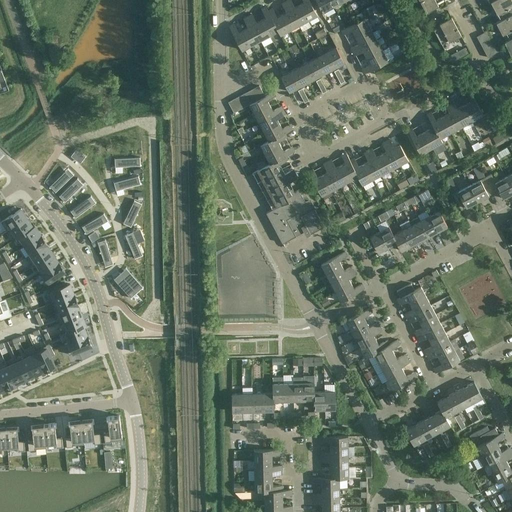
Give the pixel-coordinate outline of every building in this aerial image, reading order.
[(295,7),(291,0),(287,0),(286,1),(299,25),(308,20),(300,5),(295,7)] [(309,0),(303,0),(305,2),(300,5),(308,20),(317,15),(309,0)] [(316,0),(323,12),(334,6),(330,0),(316,0)] [(442,0),(419,0),(426,12),(438,6),(437,3),(442,0)] [(511,0),(495,0),(491,2),(495,10),(496,13),(500,20),(511,14),(511,0)] [(299,25),(286,1),(282,3),(287,12),(282,14),(290,30),(299,25)] [(268,10),(266,6),(262,9),(266,17),(261,20),(270,35),(279,31),(279,30),(268,10)] [(277,17),(272,8),(268,10),(279,30),(279,31),(281,35),(290,30),(282,14),(277,17)] [(256,22),(252,14),(248,16),(261,40),(270,35),(261,20),(256,22)] [(511,14),(500,20),(496,23),(503,35),(505,33),(509,40),(511,38),(511,14)] [(261,40),(248,16),(244,18),(248,27),(243,29),(252,45),(261,40)] [(365,17),(341,30),(343,34),(352,30),(355,37),(371,28),(365,17)] [(461,35),(451,17),(443,21),(444,24),(434,30),(441,44),(448,40),(449,42),(461,35)] [(238,32),(234,23),(229,26),(242,50),(252,45),(243,29),(238,32)] [(376,39),(371,28),(355,37),(359,44),(350,48),(352,52),(376,39)] [(315,33),(318,38),(326,34),(324,29),(315,33)] [(487,31),(484,33),(477,37),(480,42),(490,36),(487,31)] [(493,41),(490,36),(480,42),(482,47),(493,41)] [(382,49),(376,39),(352,52),(354,56),(363,51),(366,58),(382,49)] [(495,47),(493,41),(482,47),(485,52),(495,47)] [(344,63),(336,47),(327,52),(335,67),(344,63)] [(465,47),(449,56),(452,62),(468,53),(465,47)] [(498,52),(495,47),(485,52),(488,58),(498,52)] [(388,61),(382,49),(366,58),(370,65),(362,69),(364,73),(365,73),(369,71),(372,69),(388,61)] [(335,67),(327,52),(318,57),(326,72),(335,67)] [(326,72),(318,57),(309,61),(317,77),(326,72)] [(317,77),(309,61),(299,66),(308,82),(317,77)] [(308,82),(299,66),(290,71),(299,87),(308,82)] [(299,87),(290,71),(281,76),(290,92),(299,87)] [(260,86),(259,85),(254,88),(260,99),(265,96),(263,91),(260,86)] [(260,99),(254,88),(249,91),(255,101),(260,99)] [(255,101),(249,91),(244,94),(250,104),(255,101)] [(276,96),(274,91),(265,96),(260,99),(255,101),(250,104),(255,114),(270,105),(268,100),(276,96)] [(470,91),(466,93),(471,101),(464,105),(472,121),(480,116),(487,129),(496,125),(489,112),(483,115),(470,91)] [(250,104),(244,94),(239,96),(245,107),(250,104)] [(245,107),(239,96),(233,99),(239,110),(245,107)] [(239,110),(233,99),(228,102),(234,113),(239,110)] [(457,109),(452,100),(448,102),(461,127),(472,121),(464,105),(457,109)] [(461,127),(448,102),(445,104),(449,113),(443,116),(451,132),(461,127)] [(273,110),(270,105),(255,114),(259,123),(284,110),(281,106),(273,110)] [(286,114),(284,110),(259,123),(264,132),(280,124),(277,118),(286,114)] [(436,120),(431,112),(427,114),(429,118),(430,118),(440,138),(451,132),(443,116),(436,120)] [(430,118),(429,118),(426,120),(430,128),(423,132),(432,148),(443,142),(440,138),(430,118)] [(282,128),(280,124),(264,132),(269,141),(285,133),(293,128),(291,124),(282,128)] [(416,136),(412,127),(408,129),(421,154),(432,148),(423,132),(416,136)] [(287,137),(285,133),(269,141),(260,145),(265,155),(281,146),(278,141),(287,137)] [(395,147),(390,139),(386,141),(399,165),(409,160),(400,144),(395,147)] [(399,165),(386,141),(382,143),(386,152),(382,154),(390,170),(399,165)] [(284,151),(281,146),(265,155),(270,163),(270,164),(286,156),(294,151),(292,147),(284,151)] [(377,157),(372,148),(368,151),(381,175),(390,170),(382,154),(377,157)] [(76,150),(72,155),(75,158),(76,159),(77,159),(78,160),(81,162),(83,160),(85,157),(80,153),(76,150)] [(381,175),(368,151),(364,153),(368,161),(364,164),(372,180),(381,175)] [(350,160),(346,152),(341,154),(345,162),(340,165),(349,181),(358,176),(350,160)] [(288,160),(286,156),(270,164),(270,163),(261,168),(262,168),(252,173),(253,174),(253,173),(257,182),(258,182),(282,169),(280,164),(288,160)] [(140,157),(114,158),(114,159),(115,159),(115,166),(115,167),(141,165),(140,157)] [(359,166),(354,158),(350,160),(358,176),(363,185),(372,180),(364,164),(359,166)] [(336,168),(331,159),(327,161),(340,186),(349,181),(340,165),(336,168)] [(340,186),(327,161),(323,164),(327,172),(322,175),(331,190),(340,186)] [(285,174),(282,169),(258,182),(262,190),(262,191),(263,191),(296,174),(293,169),(285,174)] [(318,177),(313,169),(309,171),(316,185),(322,195),(331,190),(322,175),(318,177)] [(64,172),(50,186),(55,192),(70,178),(64,172)] [(298,177),(296,174),(263,191),(267,199),(267,200),(292,187),(289,182),(298,177)] [(491,174),(485,177),(492,191),(497,188),(498,190),(499,190),(503,198),(511,193),(511,188),(506,177),(495,183),(491,174)] [(139,175),(114,182),(116,190),(141,184),(139,175)] [(492,191),(485,177),(469,186),(478,201),(489,195),(488,193),(492,191)] [(73,182),(59,196),(65,202),(79,188),(73,182)] [(478,201),(469,186),(453,194),(460,208),(465,205),(466,207),(478,201)] [(294,192),(292,187),(267,200),(272,208),(272,209),(281,204),(281,205),(301,194),(305,192),(303,187),(294,192)] [(418,194),(421,200),(422,203),(432,198),(427,189),(418,194)] [(305,202),(301,194),(281,205),(266,212),(285,247),(283,243),(303,232),(310,234),(324,226),(314,207),(313,206),(312,206),(311,206),(309,206),(306,208),(304,204),(305,204),(305,203),(305,202)] [(86,199),(70,211),(75,218),(91,206),(86,199)] [(134,200),(126,218),(134,221),(142,203),(134,200)] [(21,209),(1,222),(8,231),(12,229),(11,228),(27,218),(21,209)] [(447,226),(439,211),(429,216),(438,231),(447,226)] [(99,216),(82,227),(86,234),(103,223),(99,216)] [(429,236),(420,220),(418,216),(409,221),(420,241),(429,236)] [(438,231),(429,216),(420,220),(429,236),(438,231)] [(27,218),(11,228),(12,229),(17,237),(35,226),(35,225),(33,227),(27,218)] [(420,241),(409,221),(407,218),(405,219),(407,223),(400,226),(402,230),(411,246),(420,241)] [(35,226),(17,237),(17,238),(20,237),(25,245),(41,235),(35,226)] [(389,226),(380,231),(388,247),(397,242),(393,235),(394,235),(389,226)] [(402,230),(394,235),(393,235),(397,242),(401,251),(411,246),(402,230)] [(388,247),(380,231),(370,237),(379,252),(388,247)] [(41,235),(25,245),(31,254),(47,244),(41,235)] [(135,237),(127,240),(135,258),(143,255),(135,237)] [(105,239),(98,242),(104,261),(111,258),(105,239)] [(31,254),(27,257),(33,266),(35,265),(53,253),(47,244),(31,254)] [(321,264),(326,274),(342,265),(339,260),(348,256),(345,251),(321,264)] [(53,253),(35,265),(41,274),(59,262),(53,253)] [(59,262),(41,274),(47,283),(65,272),(59,262)] [(326,274),(331,283),(355,270),(353,266),(344,270),(342,265),(326,274)] [(331,283),(336,292),(351,283),(349,278),(357,274),(355,270),(331,283)] [(130,272),(124,278),(137,292),(143,287),(130,272)] [(124,278),(118,283),(131,298),(137,292),(124,278)] [(351,283),(336,292),(341,301),(365,288),(362,284),(354,288),(351,283)] [(408,300),(411,305),(426,296),(421,287),(415,290),(411,283),(397,291),(400,298),(397,299),(400,305),(408,300)] [(70,284),(48,292),(52,303),(56,302),(56,301),(74,294),(70,284)] [(74,294),(56,301),(56,302),(60,311),(78,304),(74,294)] [(404,314),(407,318),(431,305),(426,296),(411,305),(413,309),(404,314)] [(60,311),(55,312),(60,323),(64,322),(64,321),(82,314),(78,304),(60,311)] [(418,318),(420,323),(436,314),(431,305),(407,318),(409,323),(418,318)] [(346,321),(351,330),(366,322),(364,317),(372,312),(370,308),(346,321)] [(82,314),(64,321),(64,322),(68,331),(65,332),(66,332),(86,324),(82,314)] [(414,332),(417,336),(441,324),(436,314),(420,323),(422,327),(414,332)] [(351,330),(356,339),(380,326),(378,322),(369,327),(366,322),(351,330)] [(86,324),(66,332),(69,342),(87,335),(84,326),(86,325),(86,324)] [(428,337),(430,341),(446,333),(441,324),(417,336),(419,341),(428,337)] [(356,339),(360,348),(376,340),(373,335),(382,330),(380,326),(356,339)] [(424,350),(426,355),(450,342),(446,333),(430,341),(432,346),(424,350)] [(69,342),(65,343),(69,354),(91,346),(87,335),(69,342)] [(374,353),(379,362),(394,353),(392,348),(400,344),(398,339),(389,344),(390,345),(374,353)] [(365,357),(374,353),(390,345),(389,344),(387,340),(379,345),(376,340),(360,348),(365,357)] [(437,355),(440,359),(459,349),(454,340),(450,342),(426,355),(429,359),(437,355)] [(46,346),(35,351),(36,353),(37,353),(45,370),(55,365),(46,346)] [(459,349),(440,359),(442,364),(433,368),(436,372),(462,358),(463,356),(459,349)] [(36,353),(27,357),(35,374),(45,370),(37,353),(36,353)] [(379,362),(383,371),(408,358),(405,354),(397,358),(394,353),(379,362)] [(27,357),(17,362),(25,379),(35,374),(27,357)] [(383,371),(388,380),(404,371),(401,367),(410,362),(408,358),(383,371)] [(6,362),(0,364),(0,375),(6,388),(16,384),(7,366),(8,366),(6,362)] [(8,366),(7,366),(16,384),(25,379),(17,362),(8,366)] [(404,371),(388,380),(393,389),(417,376),(415,372),(407,376),(404,371)] [(304,377),(304,382),(304,400),(314,400),(314,392),(315,392),(314,376),(304,376),(304,377)] [(294,377),(294,382),(294,400),(304,400),(304,382),(304,377),(294,377)] [(273,383),(273,392),(274,392),(274,401),(284,401),(284,383),(283,378),(273,378),(273,383)] [(294,382),(284,383),(284,401),(294,400),(294,382)] [(474,382),(465,387),(473,402),(483,397),(474,382)] [(465,387),(456,391),(464,407),(473,402),(465,387)] [(335,391),(325,392),(325,409),(336,409),(335,391)] [(456,391),(447,396),(455,412),(464,407),(456,391)] [(274,392),(273,392),(263,393),(264,411),(274,410),(274,401),(274,392)] [(325,392),(315,392),(314,392),(314,400),(314,410),(325,409),(325,392)] [(243,411),(243,393),(232,394),(233,411),(243,411)] [(253,393),(243,393),(243,411),(253,411),(253,393)] [(263,393),(253,393),(253,411),(264,411),(263,393)] [(437,401),(442,410),(446,417),(455,412),(447,396),(437,401)] [(442,410),(433,414),(441,430),(451,425),(446,417),(442,410)] [(433,414),(424,419),(432,435),(441,430),(433,414)] [(110,432),(104,432),(105,442),(111,442),(112,441),(123,439),(119,415),(114,416),(108,417),(110,432)] [(92,419),(81,420),(84,441),(95,440),(95,444),(99,443),(101,443),(100,433),(94,434),(92,419)] [(424,419),(415,424),(423,440),(432,435),(424,419)] [(72,436),(66,437),(67,447),(73,446),(73,445),(84,444),(84,441),(81,420),(70,421),(72,436)] [(55,423),(44,424),(46,445),(56,444),(56,448),(63,447),(62,437),(56,438),(55,423)] [(34,440),(28,441),(29,451),(35,450),(35,449),(47,448),(46,445),(44,424),(32,425),(34,440)] [(423,440),(415,424),(406,429),(414,445),(423,440)] [(17,426),(6,427),(8,449),(18,448),(18,451),(25,451),(24,441),(19,441),(17,426)] [(478,445),(483,455),(499,446),(496,441),(505,437),(502,432),(499,434),(495,428),(489,431),(486,426),(478,431),(484,442),(478,445)] [(330,441),(331,447),(348,446),(348,436),(321,437),(321,441),(330,441)] [(321,453),(321,457),(348,457),(348,446),(331,447),(331,452),(321,453)] [(483,455),(488,464),(511,450),(510,447),(501,451),(499,446),(483,455)] [(254,450),(254,460),(272,460),(272,454),(282,454),(282,449),(254,450)] [(511,450),(488,464),(493,473),(508,464),(506,459),(511,456),(511,450)] [(111,451),(104,452),(106,468),(113,468),(111,451)] [(331,462),(331,467),(349,467),(348,457),(321,457),(321,462),(331,462)] [(254,460),(255,470),(282,470),(282,465),(272,465),(272,460),(254,460)] [(498,482),(502,480),(502,479),(511,474),(511,468),(511,469),(508,464),(493,473),(498,482)] [(322,473),(322,477),(339,477),(349,477),(349,467),(331,467),(331,473),(322,473)] [(255,470),(255,481),(273,480),(273,475),(282,474),(282,470),(255,470)] [(511,474),(502,479),(502,480),(507,489),(511,485),(511,474)] [(322,483),(322,488),(340,488),(339,477),(322,477),(312,478),(312,483),(322,483)] [(255,491),(265,491),(264,490),(283,490),(283,485),(273,486),(273,480),(255,481),(255,491)] [(312,494),(313,499),(340,498),(340,488),(322,488),(322,494),(312,494)] [(265,491),(265,501),(283,501),(283,495),(292,495),(292,490),(283,490),(264,490),(265,491)] [(322,503),(322,509),(340,508),(340,498),(313,499),(313,503),(322,503)] [(103,500),(102,508),(106,509),(105,511),(120,511),(121,511),(114,510),(116,502),(103,500)] [(265,501),(265,511),(293,511),(293,506),(283,506),(283,501),(265,501)]
